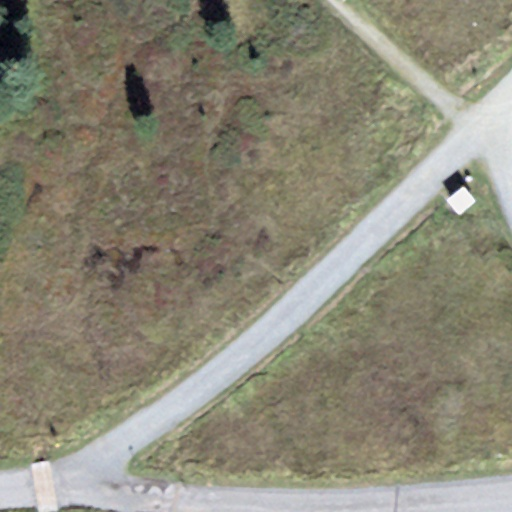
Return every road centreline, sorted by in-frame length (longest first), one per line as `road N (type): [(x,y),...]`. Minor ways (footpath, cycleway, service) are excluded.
road 1 (track): [(497,115),(234,368),(82,480)]
road 2 (track): [(511,500),(397,508),(175,504),(82,480)]
